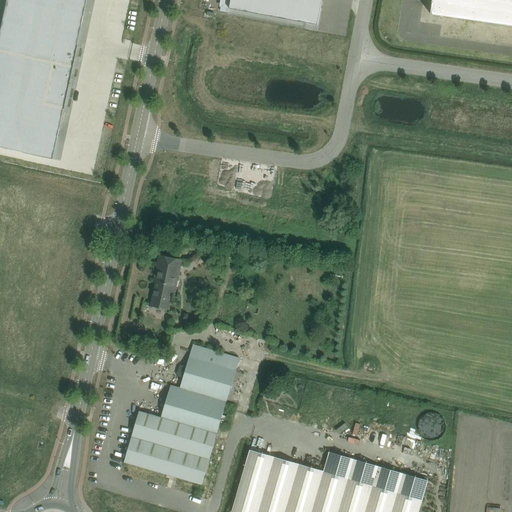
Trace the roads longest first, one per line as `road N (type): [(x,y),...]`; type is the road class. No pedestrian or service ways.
road 1 (tertiary): [(136,137),(59,504)]
road 2 (unclassified): [(355,57),(339,142),(310,162),(136,137)]
road 3 (unclassified): [(511,80),(355,57)]
road 4 (unknown): [(212,511),(236,426),(293,435)]
road 5 (tertiary): [(166,0),(136,137)]
